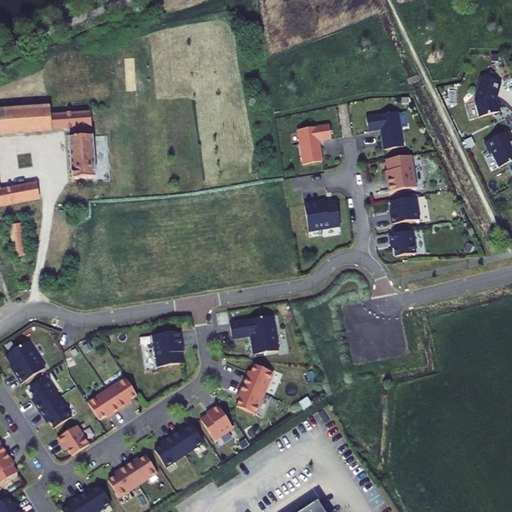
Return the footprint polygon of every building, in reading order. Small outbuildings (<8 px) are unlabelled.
[(480,123),(500,117),(497,110),(494,108),(494,106),(495,100),(497,100),(500,88),(482,83),(475,106),(480,123)] [(0,141),(92,129),(91,115),(52,119),(51,111),(0,116),(0,141)] [(367,123),(369,137),(382,135),(385,156),(404,152),(399,118),(367,123)] [(298,136),(304,171),(323,168),(320,147),(332,145),(330,131),(298,136)] [(511,146),(508,137),(484,148),(489,158),(492,159),(499,173),(507,169),(511,178),(511,146)] [(92,141),(70,144),(73,182),(96,180),(92,141)] [(388,185),(390,197),(417,193),(412,161),(387,165),(388,177),(390,184),(388,185)] [(0,210),(41,203),(38,188),(1,194),(0,190),(0,210)] [(392,222),(393,230),(420,225),(417,203),(391,207),(393,215),(394,222),(392,222)] [(306,210),(310,237),(342,232),(337,207),(326,209),(318,210),(318,208),(306,210)] [(15,230),(22,257),(34,254),(27,226),(15,230)] [(413,236),(390,240),(391,248),(394,247),(395,254),(396,262),(417,258),(413,236)] [(275,322),(231,329),(234,345),(252,342),(255,361),(281,356),(275,322)] [(154,342),(159,373),(185,369),(183,358),(182,350),(184,350),(182,337),(154,342)] [(17,379),(24,390),(47,375),(29,348),(8,362),(14,372),(18,378),(17,379)] [(246,382),(243,389),(265,398),(274,377),(254,369),(251,377),(249,383),(246,382)] [(127,384),(108,396),(121,416),(128,411),(126,409),(132,405),(139,401),(127,384)] [(49,385),(32,397),(36,404),(40,409),(37,411),(42,417),(61,404),(49,385)] [(265,398),(243,389),(240,397),(243,398),(240,404),(237,411),(257,419),(265,398)] [(89,408),(101,426),(108,421),(113,418),(115,420),(121,416),(108,396),(89,408)] [(61,404),(42,417),(46,424),(48,422),(52,428),(56,435),(74,423),(61,404)] [(208,419),(201,424),(215,445),(234,433),(219,410),(213,414),(214,416),(208,419)] [(156,455),(167,472),(205,447),(193,430),(187,434),(181,438),(180,436),(166,445),(168,447),(162,450),(156,455)] [(79,431),(59,444),(64,451),(66,450),(70,455),(74,462),(92,450),(79,431)] [(0,464),(9,458),(5,452),(2,453),(0,449),(0,464)] [(0,464),(0,491),(20,478),(15,471),(12,466),(13,465),(9,458),(0,464)] [(110,485),(121,503),(159,478),(147,460),(141,465),(135,468),(134,466),(120,475),(122,477),(116,481),(110,485)] [(68,511),(106,511),(113,508),(101,491),(95,495),(89,499),(88,496),(74,505),(76,507),(70,511),(68,511)] [(328,511),(320,498),(298,511),(328,511)] [(11,503),(0,510),(0,511),(16,511),(15,510),(11,503)]
